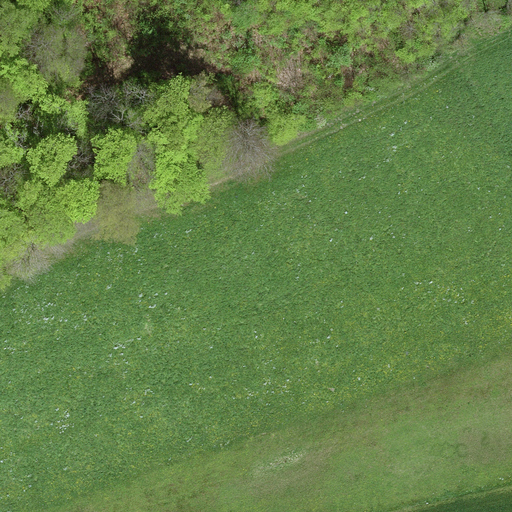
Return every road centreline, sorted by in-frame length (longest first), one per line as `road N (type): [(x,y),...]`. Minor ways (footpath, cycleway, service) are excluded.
road 1 (track): [(0,259),(511,39)]
road 2 (track): [(0,138),(168,52)]
